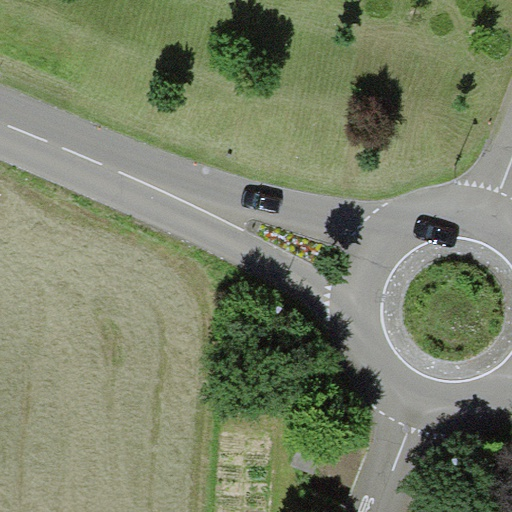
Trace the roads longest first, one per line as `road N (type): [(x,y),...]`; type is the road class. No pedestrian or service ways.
road 1 (secondary): [(367,269),(0,122)]
road 2 (secondary): [(499,217),(437,210),(383,242),(367,269)]
road 3 (secondary): [(367,269),(365,331),(401,382),(429,396)]
road 4 (residential): [(429,396),(379,511)]
